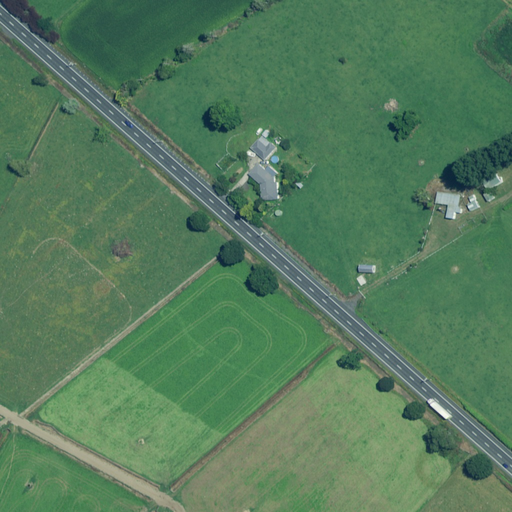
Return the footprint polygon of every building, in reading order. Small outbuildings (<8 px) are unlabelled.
[(273,133),(268,129),(252,147),(267,160),(278,148),(268,139),(273,133)] [(261,163),(249,178),(263,190),(260,194),(271,203),(289,180),(268,163),(265,166),(261,163)] [(490,190),(503,182),(500,176),(487,184),(490,190)] [(492,191),(486,194),(490,201),(496,198),(492,191)] [(463,195),(440,192),(438,203),(451,205),(449,217),(456,219),(457,212),(463,213),(464,203),(462,202),(463,195)] [(478,196),(471,199),(472,202),(469,204),(471,211),(482,207),(478,196)] [(377,263),(361,262),(360,274),(376,275),(377,263)]
